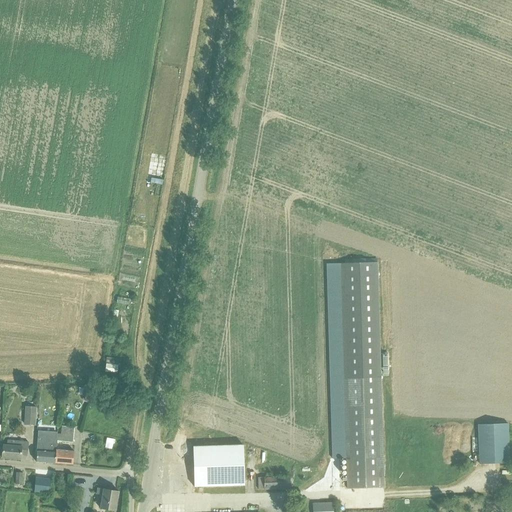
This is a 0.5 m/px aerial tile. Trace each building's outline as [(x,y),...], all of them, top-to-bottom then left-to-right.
[(355,263),(326,264),(328,331),(330,393),(332,459),(341,458),(347,458),(347,470),(347,481),(348,489),(359,488),(383,488),(382,453),(380,380),(380,374),(380,371),(379,355),(379,344),(378,310),(377,262),(355,263)] [(124,268),(122,280),(138,283),(140,271),(124,268)] [(105,371),(117,372),(118,359),(106,358),(105,371)] [(112,391),(113,400),(133,398),(132,390),(123,390),(123,386),(113,387),(113,391),(112,391)] [(118,415),(131,418),(133,407),(120,405),(118,415)] [(25,406),(24,424),(36,425),(37,407),(25,406)] [(77,420),(78,408),(70,408),(69,420),(77,420)] [(506,421),(477,422),(479,460),(508,459),(506,421)] [(57,441),(62,441),(72,442),(74,428),(62,426),(61,434),(58,433),(58,434),(57,441)] [(36,459),(36,461),(55,463),(56,450),(57,441),(58,434),(38,432),(37,451),(36,459)] [(27,456),(28,442),(7,440),(7,445),(3,445),(2,458),(20,460),(21,455),(27,456)] [(191,445),(193,485),(243,483),(241,443),(191,445)] [(56,450),(55,463),(73,464),(74,452),(56,450)] [(290,488),(289,476),(258,477),(259,490),(290,488)] [(36,478),(34,491),(44,493),(50,493),(52,479),(46,479),(36,478)] [(100,508),(115,511),(118,491),(98,488),(97,494),(102,495),(100,508)] [(312,511),(332,511),(332,502),(312,502),(312,511)]
